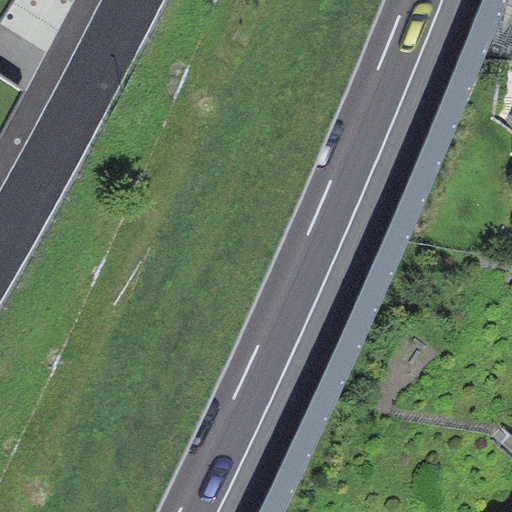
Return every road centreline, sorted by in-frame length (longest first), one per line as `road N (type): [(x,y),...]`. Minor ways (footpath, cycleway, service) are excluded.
road 1 (motorway): [(312,0),(202,255),(76,511)]
road 2 (motorway): [(185,511),(298,270),(408,0)]
road 3 (tertiary): [(138,0),(58,154),(0,244)]
